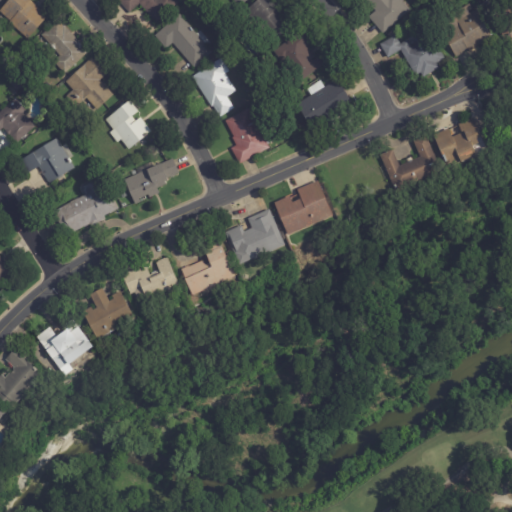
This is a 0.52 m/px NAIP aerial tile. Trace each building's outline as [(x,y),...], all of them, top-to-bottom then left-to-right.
[(30,0),(34,4),(37,1),(44,6),(40,10),(47,16),(27,39),(8,22),(10,21),(0,12),(0,8),(7,0),(30,0)] [(173,0),(177,4),(156,23),(139,5),(129,14),(118,2),(120,0),(173,0)] [(248,0),(239,8),(232,0),(248,0)] [(277,0),(282,5),(276,11),(291,28),(273,45),(260,30),(259,30),(244,13),(259,0),(277,0)] [(402,0),(404,2),(403,3),(410,12),(382,35),(368,18),(376,12),(365,0),(402,0)] [(492,39),(456,59),(443,34),(451,30),(450,27),(449,16),(470,5),(474,12),(477,11),(492,39)] [(511,48),(507,28),(500,30),(496,18),(504,16),(502,8),(511,5),(511,48)] [(192,67),(172,45),(166,50),(155,37),(179,15),(197,35),(200,32),(211,44),(207,47),(212,53),(194,69),(192,67)] [(79,44),(87,53),(64,74),(53,61),(55,59),(49,53),(54,49),(41,35),(58,20),(63,26),(65,26),(79,42),(79,44)] [(312,41),(313,43),(306,48),(314,58),(311,60),(313,62),(318,59),(323,66),(301,83),(287,65),(285,67),(274,52),(303,30),(312,41)] [(440,69),(423,79),(421,75),(415,78),(401,52),(388,60),(380,46),(395,37),(400,46),(407,42),(411,49),(418,45),(414,40),(429,31),(446,61),(438,66),(440,69)] [(93,60),(106,74),(100,80),(113,95),(92,114),(90,112),(84,117),(66,96),(70,92),(63,84),(91,58),(93,60)] [(218,115),(213,108),(211,109),(192,78),(221,59),(229,73),(225,76),(236,93),(227,98),(234,110),(220,119),(218,115)] [(8,83),(16,75),(24,83),(17,91),(8,83)] [(343,90),(354,106),(314,133),(301,114),(299,116),(297,112),(299,111),(296,107),(312,97),(307,91),(320,81),(325,89),(336,81),(343,90)] [(25,116),(34,126),(26,134),(25,136),(24,136),(16,143),(3,128),(0,130),(0,111),(15,98),(26,110),(23,113),(25,116)] [(130,101),(138,111),(131,116),(136,122),(140,118),(151,131),(129,150),(121,140),(117,142),(109,133),(113,130),(105,120),(129,100),(130,101)] [(253,158),(240,166),(231,150),(237,147),(233,139),(234,139),(225,123),(248,110),(262,135),(267,133),(273,143),(268,146),(270,149),(253,158)] [(476,123),(482,136),(481,136),(486,147),(476,152),(477,155),(462,162),(460,159),(447,165),(434,135),(449,128),(453,137),(465,131),(464,130),(462,131),(459,124),(473,117),(476,123)] [(397,192),(380,155),(393,149),(400,166),(421,157),(414,141),(426,136),(443,174),(398,194),(397,192)] [(48,183),(38,167),(25,175),(18,161),(56,138),(61,147),(65,144),(73,157),(69,159),(74,168),(63,175),(64,177),(57,180),(56,178),(48,183)] [(174,162),(179,173),(168,178),(170,183),(157,189),(159,193),(148,198),(147,195),(145,196),(146,199),(135,204),(124,180),(138,174),(136,169),(152,162),(154,166),(161,163),(162,164),(173,159),(174,162)] [(62,229),(53,212),(70,203),(70,202),(77,199),(78,199),(91,192),(87,184),(102,177),(119,208),(115,210),(115,211),(110,214),(110,213),(104,216),(106,219),(91,227),(90,224),(84,227),(75,231),(75,232),(72,234),(71,233),(66,236),(62,229)] [(310,225),(289,235),(274,203),(289,196),(292,203),(302,198),(298,190),(318,181),(333,215),(310,225)] [(239,264),(225,232),(241,225),(244,232),(252,228),(248,219),(270,209),(285,246),(253,260),(252,259),(239,264)] [(195,299),(186,280),(212,267),(200,240),(215,232),(237,279),(195,299)] [(0,257),(2,259),(11,268),(0,278),(1,280),(0,280),(0,257)] [(124,274),(136,269),(137,271),(144,267),(144,268),(146,267),(150,278),(160,274),(156,263),(167,258),(183,296),(139,315),(122,275),(124,274)] [(103,290),(109,302),(114,299),(112,296),(120,291),(138,325),(131,329),(130,328),(127,330),(127,331),(122,334),(120,330),(111,335),(110,333),(98,340),(83,312),(91,308),(93,311),(97,308),(90,295),(102,288),(103,290)] [(88,341),(89,341),(67,358),(70,363),(61,370),(38,338),(51,328),(57,337),(68,329),(65,325),(73,320),(88,341)] [(0,398),(0,377),(2,375),(5,379),(10,373),(11,374),(14,370),(13,369),(14,368),(5,360),(16,348),(43,372),(22,395),(25,397),(13,411),(0,398)]
